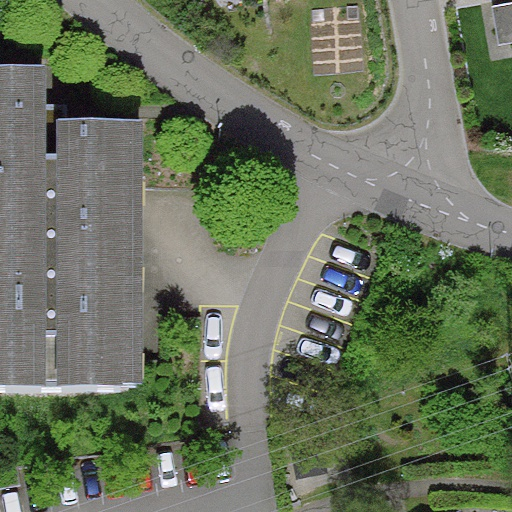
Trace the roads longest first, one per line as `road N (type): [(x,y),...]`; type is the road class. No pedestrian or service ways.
road 1 (residential): [(407,197),(284,137),(86,0)]
road 2 (residential): [(407,197),(427,143),(428,73),(414,0)]
